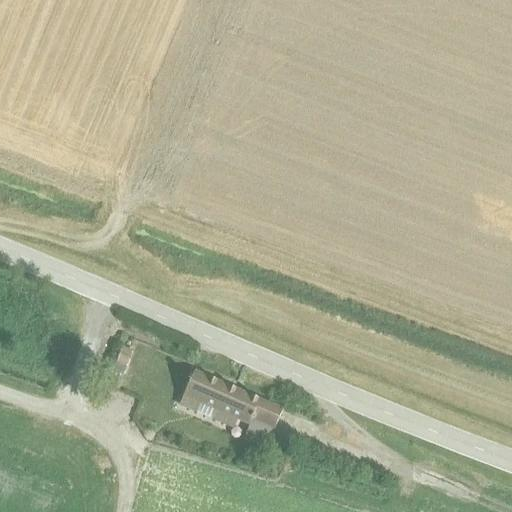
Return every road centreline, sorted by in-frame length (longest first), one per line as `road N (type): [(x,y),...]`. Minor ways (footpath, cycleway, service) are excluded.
road 1 (tertiary): [(511,467),(0,255)]
road 2 (track): [(312,385),(374,445),(511,507)]
road 3 (track): [(0,386),(64,409),(108,297)]
road 4 (track): [(0,223),(100,241),(121,229),(130,210)]
road 5 (track): [(64,409),(118,435),(130,477),(121,511)]
